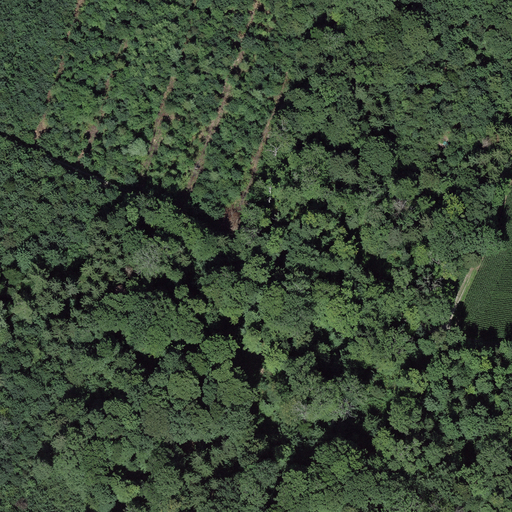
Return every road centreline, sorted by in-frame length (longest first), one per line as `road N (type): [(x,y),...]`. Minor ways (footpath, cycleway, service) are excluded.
road 1 (track): [(465,330),(341,290),(0,139)]
road 2 (track): [(465,330),(511,161)]
